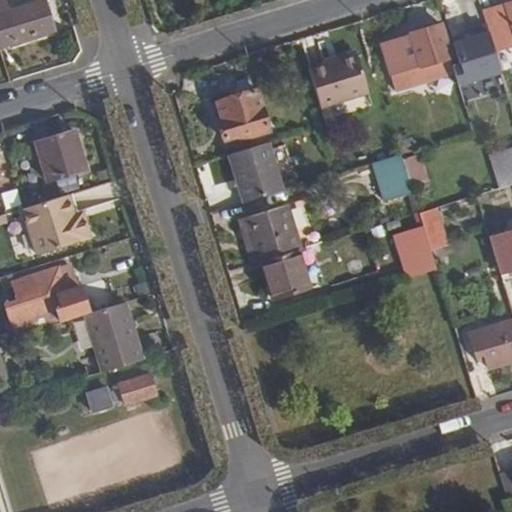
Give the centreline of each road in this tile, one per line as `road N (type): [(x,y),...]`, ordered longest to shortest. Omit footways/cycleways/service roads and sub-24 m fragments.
road 1 (residential): [(127,70),(261,496)]
road 2 (residential): [(261,496),(511,420)]
road 3 (residential): [(127,70),(354,0)]
road 4 (residential): [(0,108),(127,70)]
